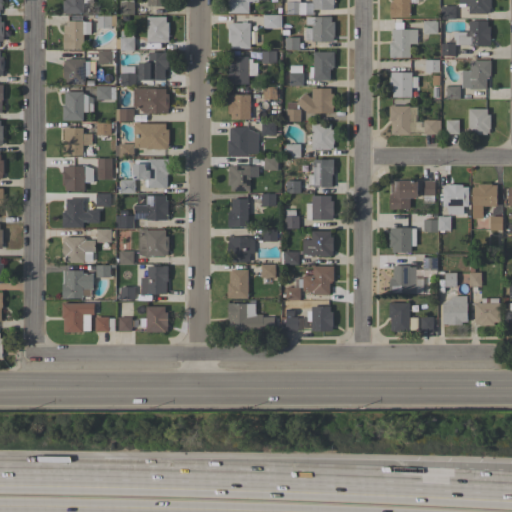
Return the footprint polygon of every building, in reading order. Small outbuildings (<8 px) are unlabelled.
[(62,13),(62,0),(92,0),(92,3),(83,3),(83,14),(62,13)] [(119,14),(119,2),(120,2),(119,0),(133,0),(133,2),(134,2),(134,14),(119,14)] [(228,13),(228,0),(258,0),(258,1),(257,1),(257,2),(252,2),(248,2),(248,13),(228,13)] [(333,0),(333,4),(333,9),(313,9),(313,15),(298,15),(298,14),(284,14),(284,2),(286,2),(287,2),(287,0),(299,0),(299,2),(311,2),(311,0),(333,0)] [(409,0),(409,17),(396,17),(389,17),(390,2),(391,2),(391,0),(409,0)] [(490,0),(490,8),(489,8),(489,12),(487,12),(487,14),(468,14),(468,6),(458,6),(458,0),(490,0)] [(455,19),(440,19),(441,6),(455,6),(455,19)] [(263,28),(263,15),(281,14),(281,27),(277,27),(277,28),(263,28)] [(96,28),(96,15),(109,16),(109,15),(115,15),(115,26),(111,26),(111,28),(96,28)] [(334,37),(333,37),(333,41),(311,41),(311,40),(303,40),(304,28),(311,28),(312,24),(305,24),(305,16),(331,17),(331,22),(334,22),(334,37)] [(146,17),(166,17),(166,22),(168,22),(168,27),(169,27),(169,33),(168,33),(168,42),(146,42),(146,17)] [(389,57),(389,42),(391,42),(391,40),(393,40),(393,39),(391,39),(391,29),(395,29),(394,22),(395,22),(395,19),(401,19),(401,22),(403,22),(403,29),(417,29),(417,43),(410,44),(410,57),(389,57)] [(437,34),(422,33),(423,20),(423,19),(435,19),(435,20),(437,20),(437,34)] [(83,48),(69,48),(69,49),(63,49),(63,25),(66,25),(66,21),(83,21),(83,22),(90,22),(90,34),(83,34),(83,48)] [(249,48),(230,48),(231,42),(227,42),(227,29),(228,29),(228,24),(231,24),(231,23),(242,23),(242,21),(247,21),(247,23),(250,23),(249,48)] [(469,45),(469,44),(459,44),(459,35),(468,35),(468,21),(487,21),(487,27),(490,27),(490,40),(489,40),(489,46),(469,45)] [(119,50),(119,47),(116,47),(116,40),(119,40),(119,37),(120,37),(120,31),(133,31),(133,37),(134,37),(134,50),(119,50)] [(299,50),(284,49),(284,48),(281,48),(281,38),(284,38),(284,37),(299,37),(299,50)] [(454,43),(454,55),(441,55),(441,43),(454,43)] [(97,64),(98,51),(110,51),(110,50),(115,50),(115,64),(97,64)] [(275,63),(261,63),(261,50),(276,51),(275,63)] [(168,52),(168,67),(167,67),(167,69),(165,69),(164,80),(139,80),(139,62),(148,62),(148,52),(168,52)] [(333,67),(331,67),(331,70),(329,70),(329,81),(312,81),(312,78),(309,78),(309,67),(312,67),(312,52),(333,52),(333,67)] [(234,84),(234,85),(227,85),(227,73),(229,73),(229,56),(248,56),(248,59),(252,59),(252,63),(257,63),(257,75),(248,75),(248,84),(234,84)] [(65,84),(65,78),(63,78),(63,60),(65,60),(65,59),(85,59),(85,61),(95,61),(95,76),(84,76),(84,84),(65,84)] [(439,60),(439,72),(436,72),(436,73),(434,73),(434,72),(424,72),(425,59),(439,60)] [(461,70),(470,70),(470,60),(490,60),(490,75),(488,75),(488,78),(486,78),(486,89),(470,89),(470,87),(461,87),(461,70)] [(303,86),(288,86),(288,73),(289,73),(289,65),(302,65),(302,73),(303,73),(303,86)] [(411,72),(411,76),(417,76),(417,87),(411,87),(411,97),(392,97),(392,91),(389,91),(389,77),(390,77),(390,72),(411,72)] [(135,85),(121,85),(120,73),(135,73),(135,85)] [(96,99),(96,86),(110,86),(110,87),(115,87),(115,99),(96,99)] [(262,86),(277,87),(277,99),(262,99),(262,86)] [(459,86),(459,98),(445,99),(445,86),(459,86)] [(165,88),(165,94),(168,94),(168,108),(168,113),(143,113),(143,111),(140,111),(140,109),(135,109),(135,106),(133,106),(133,88),(165,88)] [(305,93),(311,99),(311,88),(330,88),(330,94),(333,94),(333,108),(332,108),(333,113),(305,113),(305,111),(297,104),(297,109),(300,109),(300,121),(286,121),(286,109),(287,109),(287,103),(291,103),(291,102),(296,102),(305,93)] [(93,112),(83,112),(83,120),(62,120),(62,105),(64,105),(64,91),(83,92),(83,94),(93,98),(93,112)] [(249,119),(230,119),(231,114),(227,114),(228,100),(229,100),(229,97),(230,97),(230,94),(249,95),(249,119)] [(410,134),(393,135),(393,134),(391,134),(391,121),(389,121),(389,106),(409,106),(410,134)] [(115,121),(115,109),(120,109),(120,108),(132,108),(132,109),(132,121),(115,121)] [(468,108),(487,108),(486,114),(490,114),(490,129),(489,128),(488,133),(487,133),(487,134),(467,134),(468,108)] [(440,134),(423,134),(423,120),(426,120),(426,117),(435,117),(435,120),(440,120),(440,134)] [(446,134),(445,120),(458,120),(459,134),(446,134)] [(275,135),(261,135),(261,122),(275,122),(275,135)] [(96,123),(110,123),(110,135),(96,135),(96,123)] [(165,124),(165,129),(168,129),(168,143),(168,148),(165,148),(165,149),(146,149),(146,148),(134,148),(134,123),(165,124)] [(311,124),(330,124),(330,129),(334,129),(334,143),(332,143),(333,148),(330,148),(330,149),(314,149),(312,149),(311,124)] [(83,128),(83,134),(92,134),(92,145),(82,145),(82,150),(84,150),(84,155),(82,155),(68,155),(68,156),(62,156),(62,141),(64,141),(64,127),(83,128)] [(257,133),(257,154),(248,154),(248,156),(227,156),(227,141),(229,141),(229,127),(231,127),(248,127),(248,129),(256,133),(257,133)] [(300,157),(286,157),(286,144),(288,144),(288,142),(291,142),(291,144),(300,144),(300,157)] [(133,157),(119,157),(119,156),(115,156),(115,145),(119,145),(119,143),(133,143),(133,157)] [(263,170),(263,157),(277,157),(277,163),(279,163),(279,167),(277,167),(277,170),(263,170)] [(111,171),(97,170),(97,158),(112,158),(111,171)] [(168,159),(168,174),(167,174),(167,187),(148,187),(148,186),(145,186),(145,179),(135,179),(135,193),(118,193),(118,189),(120,189),(120,179),(133,179),(133,178),(131,178),(131,166),(133,166),(133,164),(134,164),(134,160),(147,160),(147,159),(168,159)] [(327,159),(333,159),(333,174),(331,174),(331,187),(313,187),(313,184),(307,184),(307,174),(313,174),(313,159),(327,159)] [(93,182),(84,182),(84,191),(65,191),(65,185),(62,185),(62,171),(63,171),(63,166),(82,166),(82,164),(93,168),(93,182)] [(258,177),(249,177),(249,191),(230,191),(230,185),(227,185),(227,171),(228,171),(228,166),(231,166),(231,165),(249,165),(258,166),(258,177)] [(300,193),(285,193),(285,192),(282,192),(282,187),(286,187),(286,181),(300,181),(300,193)] [(389,209),(389,194),(391,194),(391,192),(394,192),(394,181),(418,181),(418,198),(409,198),(409,209),(389,209)] [(434,203),(423,202),(423,195),(422,195),(422,181),(434,181),(434,203)] [(496,206),(482,206),(482,218),(472,218),(471,187),(477,187),(477,184),(491,184),(491,185),(496,185),(496,206)] [(468,206),(463,206),(463,215),(447,215),(447,213),(446,206),(442,206),(442,187),(443,187),(443,185),(462,185),(462,187),(468,187),(468,206)] [(110,207),(95,207),(95,193),(110,193),(110,207)] [(275,206),(261,206),(261,194),(275,194),(275,206)] [(167,220),(146,220),(146,219),(143,219),(134,219),(134,205),(146,205),(146,195),(165,195),(165,201),(168,201),(167,220)] [(330,195),(330,201),(333,201),(333,215),(332,215),(332,220),(311,220),(311,219),(305,219),(305,203),(311,203),(311,195),(330,195)] [(62,227),(62,212),(64,212),(64,210),(66,210),(66,198),(82,199),(82,212),(87,212),(87,209),(99,209),(99,223),(87,223),(87,221),(82,221),(82,227),(62,227)] [(247,226),(234,226),(234,227),(227,227),(227,212),(229,212),(229,210),(231,210),(231,199),(248,199),(247,226)] [(298,228),(284,228),(284,216),(285,216),(285,210),(295,210),(295,216),(298,216),(298,228)] [(133,228),(119,228),(119,215),(133,215),(133,228)] [(450,230),(443,230),(443,232),(439,232),(439,231),(437,231),(437,232),(423,232),(423,219),(437,220),(437,216),(450,216),(450,230)] [(502,216),(501,230),(489,230),(489,216),(502,216)] [(392,252),(392,247),(389,247),(389,233),(389,228),(411,228),(415,228),(415,246),(410,246),(410,252),(392,252)] [(96,229),(111,229),(111,231),(113,231),(113,237),(111,237),(111,242),(96,242),(96,229)] [(138,229),(147,229),(147,230),(165,230),(165,236),(168,236),(168,250),(167,250),(167,255),(165,255),(165,256),(150,256),(150,257),(146,257),(138,254),(138,229)] [(277,241),(262,241),(262,229),(277,229),(277,241)] [(302,239),(311,240),(311,230),(330,231),(330,237),(333,237),(333,251),(332,251),(332,255),(330,255),(330,257),(311,256),(311,255),(302,254),(302,239)] [(84,237),(84,238),(86,238),(86,240),(95,240),(95,252),(92,252),(92,261),(84,261),(84,263),(65,262),(65,255),(62,255),(62,242),(62,238),(65,238),(65,237),(84,237)] [(254,253),(249,253),(249,262),(230,262),(230,256),(227,256),(227,242),(228,242),(228,237),(249,237),(254,240),(254,253)] [(133,264),(119,264),(119,263),(115,263),(115,258),(119,258),(119,251),(133,251),(133,264)] [(298,265),(279,264),(280,251),(298,252),(298,265)] [(436,257),(436,270),(422,270),(422,257),(436,257)] [(274,277),(260,277),(260,264),(275,264),(274,277)] [(110,277),(95,277),(95,265),(110,265),(110,277)] [(415,294),(389,294),(389,279),(390,279),(390,277),(393,277),(393,265),(409,265),(409,267),(415,267),(415,294)] [(140,294),(140,277),(147,277),(147,266),(161,266),(167,266),(167,281),(166,281),(166,294),(140,294)] [(302,275),(312,275),(312,266),(333,266),(333,281),(331,281),(331,283),(329,283),(329,295),(313,294),(313,292),(306,292),(302,290),(302,275)] [(247,298),(227,298),(227,283),(229,283),(229,271),(231,271),(231,269),(247,269),(247,298)] [(93,289),(90,289),(90,296),(82,296),(82,298),(68,298),(62,298),(62,283),(63,283),(63,270),(82,270),(82,273),(93,273),(93,289)] [(456,272),(456,287),(444,287),(444,273),(456,272)] [(480,287),(468,287),(468,272),(481,272),(480,287)] [(134,299),(120,299),(120,287),(134,287),(134,299)] [(299,300),(285,300),(285,287),(299,287),(299,300)] [(466,296),(466,303),(467,303),(466,322),(461,322),(461,325),(447,325),(447,324),(442,324),(442,303),(444,303),(444,301),(447,301),(453,296),(466,296)] [(479,325),(479,324),(475,324),(475,322),(474,322),(474,303),(481,303),(481,298),(498,298),(498,303),(499,303),(499,322),(493,322),(493,325),(479,325)] [(409,302),(409,317),(417,317),(417,330),(409,330),(409,331),(392,331),(391,331),(391,317),(388,317),(388,302),(409,302)] [(94,303),(94,314),(90,314),(90,331),(82,331),(82,332),(63,332),(63,319),(61,319),(61,303),(94,303)] [(262,314),(262,317),(273,317),(273,332),(229,332),(229,318),(227,318),(227,303),(232,303),(255,303),(255,313),(256,314),(262,314)] [(165,306),(165,312),(167,312),(167,326),(167,331),(164,331),(164,332),(146,332),(146,326),(140,326),(140,318),(146,318),(146,306),(165,306)] [(330,306),(330,312),(333,312),(332,326),(332,331),(311,331),(311,321),(306,321),(306,311),(311,311),(311,306),(330,306)] [(95,332),(95,317),(108,317),(108,318),(114,318),(114,330),(109,330),(109,332),(95,332)] [(118,317),(131,317),(131,332),(118,332),(118,317)] [(297,331),(285,331),(285,317),(297,317),(297,331)] [(433,331),(420,331),(420,317),(433,317),(433,331)]
